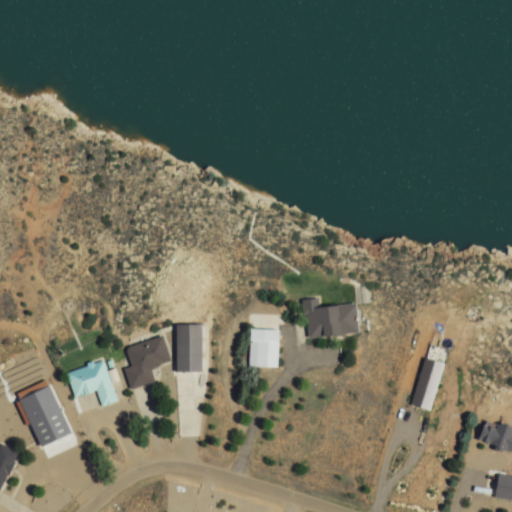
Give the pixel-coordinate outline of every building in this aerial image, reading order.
[(345,303),(292,309),(296,340),(349,334),(345,303)] [(161,325),(161,373),(196,372),(196,325),(161,325)] [(266,368),(266,330),(235,330),(235,368),(266,368)] [(111,371),(116,390),(142,383),(138,368),(156,363),(149,337),(111,348),(117,369),(111,371)] [(53,373),(62,399),(81,393),(86,408),(104,402),(90,361),(53,373)] [(511,448),(511,427),(476,428),(476,449),(511,448)] [(487,499),(511,499),(511,474),(487,475),(487,499)] [(22,505),(27,511),(46,511),(59,502),(45,485),(22,505)]
